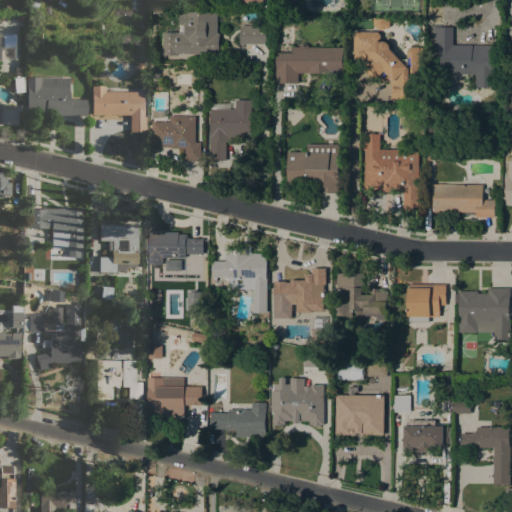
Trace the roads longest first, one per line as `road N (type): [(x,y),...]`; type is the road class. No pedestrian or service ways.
road 1 (residential): [(0,152),(409,252),(511,252)]
road 2 (residential): [(394,511),(0,418)]
